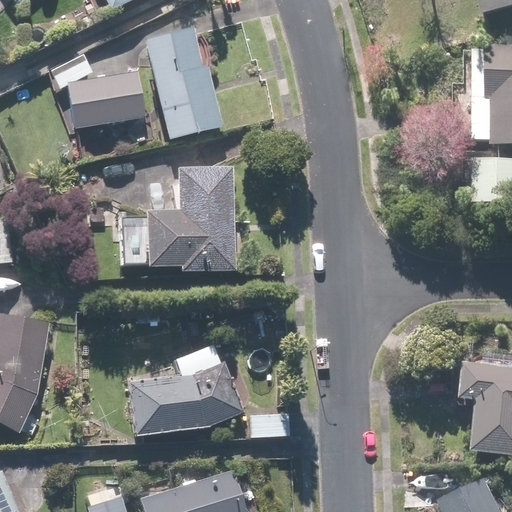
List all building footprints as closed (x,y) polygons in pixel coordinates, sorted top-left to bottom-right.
[(106,0),(111,10),(133,0),(106,0)] [(511,7),(511,0),(482,0),(486,14),(511,7)] [(194,28),(146,39),(170,139),(223,126),(208,65),(203,66),(194,28)] [(511,47),(479,47),(477,140),(494,140),(494,145),(511,145),(511,47)] [(69,85),(75,126),(145,115),(139,74),(69,85)] [(511,206),(511,159),(477,159),(476,206),(511,206)] [(180,209),(147,210),(148,266),(181,265),(182,272),(236,271),(233,167),(179,169),(180,209)] [(0,264),(12,263),(7,218),(0,219),(0,264)] [(0,422),(20,432),(37,394),(50,323),(0,314),(0,422)] [(511,365),(469,361),(465,398),(481,400),(476,449),(511,452),(511,365)] [(224,362),(192,374),(128,382),(135,436),(205,428),(244,412),(224,362)] [(249,416),(250,438),(289,436),(289,414),(249,416)] [(141,497),(145,511),(246,511),(234,469),(141,497)] [(20,511),(1,470),(0,470),(0,511),(20,511)] [(448,511),(504,511),(488,478),(443,499),(448,511)]
